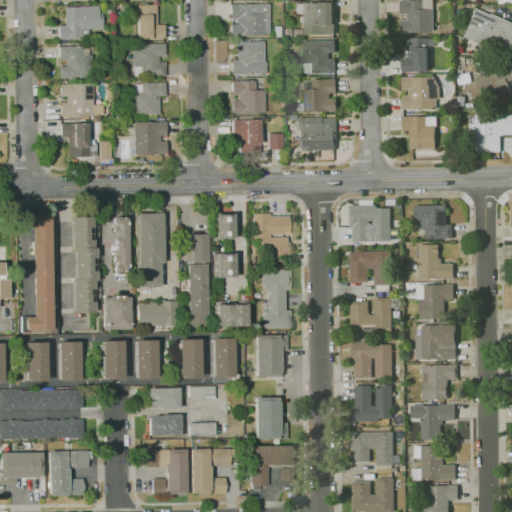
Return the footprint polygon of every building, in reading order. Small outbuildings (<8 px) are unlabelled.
[(401,32),(401,20),(407,20),(407,14),(401,14),(401,0),(411,0),(411,1),(423,0),(433,0),(434,9),(433,9),(433,31),(401,32)] [(335,34),(302,35),(302,13),(296,13),(296,4),(302,4),(302,3),(333,2),(334,23),(335,23),(335,34)] [(230,36),(229,24),(235,24),(235,18),(229,18),(229,4),(268,3),(268,33),(262,33),(262,36),(230,36)] [(136,39),(136,15),(136,5),(155,5),(156,25),(163,24),(163,38),(136,39)] [(58,39),(58,25),(64,25),(63,7),(97,6),(98,13),(101,13),(101,29),(81,29),(82,39),(58,39)] [(511,46),(510,51),(497,45),(497,46),(483,40),(481,45),(464,37),(476,8),(491,15),(492,14),(511,22),(511,46)] [(402,72),(402,58),(409,58),(408,55),(405,55),(405,47),(409,47),(408,38),(428,38),(429,48),(430,72),(402,72)] [(303,73),(303,41),(335,40),(335,52),(329,52),(329,59),(335,59),(335,72),(303,73)] [(231,74),(230,60),(237,60),(236,42),(262,41),(263,62),(264,62),(264,73),(231,74)] [(133,77),(132,66),(131,44),(163,44),(163,56),(158,56),(158,62),(164,62),(164,76),(133,77)] [(59,79),(59,78),(58,66),(65,66),(65,60),(59,60),(58,46),(81,46),(81,47),(88,47),(88,55),(91,55),(91,78),(59,79)] [(511,91),(487,103),(475,79),(489,72),(487,67),(491,65),(493,70),(500,67),(499,66),(511,59),(511,80),(508,82),(511,91)] [(483,68),(480,62),(485,59),(489,65),(483,68)] [(336,111),(334,111),(298,111),(298,103),(304,103),(304,89),(304,80),(304,76),(310,76),(310,80),(312,80),(312,79),(336,79),(336,93),(330,93),(330,99),(336,99),(336,111)] [(441,88),(441,109),(403,109),(403,95),(409,95),(409,89),(402,89),(402,77),(434,77),(441,88)] [(231,113),(231,101),(237,100),(237,95),(231,95),(230,81),(254,80),(254,90),(263,90),(264,112),(231,113)] [(155,118),(147,118),(147,117),(148,116),(148,114),(132,115),(132,92),(133,92),(133,84),(141,84),(141,82),(164,82),(164,96),(158,96),(159,114),(154,115),(154,116),(155,116),(155,118)] [(60,116),(59,103),(66,102),(65,96),(59,96),(59,85),(91,84),(91,85),(92,105),(90,105),(90,112),(92,112),(92,115),(60,116)] [(473,107),(457,107),(457,96),(465,96),(465,103),(473,103),(473,107)] [(501,152),(476,153),(476,132),(476,114),(511,114),(511,134),(504,135),(504,136),(500,136),(501,152)] [(410,149),(410,130),(404,130),(403,117),(437,116),(437,126),(436,127),(436,148),(410,149)] [(302,151),(302,147),(298,147),(298,137),(302,137),(302,131),(299,131),(298,117),(323,117),(323,118),(337,118),(337,131),(334,131),(334,140),(336,141),(337,147),(335,148),(335,150),(302,151)] [(238,152),(238,134),(232,134),(231,120),(258,120),(258,152),(238,152)] [(133,154),(132,122),(156,122),(156,121),(165,121),(165,135),(159,135),(159,142),(165,141),(165,154),(133,154)] [(95,157),(67,157),(67,137),(60,137),(60,124),(86,123),(86,143),(95,143),(95,157)] [(267,149),(267,134),(281,134),(282,149),(267,149)] [(99,141),(109,141),(110,159),(99,160),(99,141)] [(350,206),(350,241),(391,240),(390,205),(350,206)] [(451,238),(451,224),(446,224),(446,205),(413,205),(414,229),(424,229),(425,238),(451,238)] [(136,287),(158,286),(158,263),(162,263),(161,212),(134,213),(136,287)] [(232,238),(232,213),(213,213),(213,239),(232,238)] [(253,215),(254,255),(286,255),(286,235),(287,235),(287,214),(253,215)] [(51,330),(49,215),(30,215),(31,316),(19,316),(20,330),(51,330)] [(71,216),(71,312),(93,312),(92,216),(71,216)] [(126,216),(110,217),(110,237),(111,237),(112,270),(127,270),(126,216)] [(207,234),(187,233),(187,262),(207,262),(207,234)] [(439,244),(418,244),(419,278),(453,277),(453,263),(439,263),(439,244)] [(368,281),(368,269),(373,269),(374,284),(389,284),(389,251),(350,252),(350,282),(368,281)] [(212,277),(233,277),(232,253),(211,253),(212,277)] [(205,264),(186,263),(185,326),(204,326),(205,264)] [(289,328),(289,309),(283,309),(283,289),(288,289),(288,269),(260,269),(260,291),(265,291),(265,309),(261,309),(261,328),(289,328)] [(418,319),(444,318),(444,299),(454,299),(453,284),(417,284),(418,319)] [(129,329),(128,295),(103,296),(104,330),(129,329)] [(368,301),(350,301),(350,325),(376,325),(376,331),(391,330),(391,300),(374,300),(374,313),(368,313),(368,301)] [(135,301),(135,325),(175,325),(174,301),(135,301)] [(245,325),(244,302),(212,303),(213,326),(245,325)] [(455,324),(422,325),(422,334),(415,335),(416,360),(456,359),(455,324)] [(285,350),(285,334),(254,335),(254,376),(279,376),(279,351),(285,350)] [(177,378),(198,378),(198,338),(176,339),(177,378)] [(232,376),(231,338),(210,338),(210,377),(232,376)] [(155,378),(154,339),(133,339),(133,378),(155,378)] [(121,340),(100,341),(101,379),(122,379),(121,340)] [(78,379),(77,341),(56,341),(57,379),(78,379)] [(44,342),(23,342),(23,381),(45,380),(44,342)] [(392,342),(352,342),(352,377),(373,377),(373,375),(392,375),(392,342)] [(447,398),(447,379),(456,379),(455,364),(422,364),(422,399),(447,398)] [(186,386),(187,399),(213,398),(213,385),(186,386)] [(373,385),(353,385),(354,420),(392,420),(392,386),(373,386),(373,385)] [(177,407),(177,387),(146,388),(146,408),(177,407)] [(0,408),(81,408),(80,389),(0,389),(0,408)] [(278,421),(278,396),(253,396),(254,439),(285,438),(285,421),(278,421)] [(454,404),(410,405),(411,418),(421,418),(421,439),(441,438),(441,420),(455,419),(454,404)] [(178,414),(147,415),(147,436),(178,435),(178,414)] [(0,437),(81,437),(81,419),(0,419),(0,437)] [(214,435),(213,422),(187,423),(188,436),(214,435)] [(393,431),(351,432),(352,461),(369,461),(369,449),(375,449),(376,465),(393,464),(393,431)] [(293,445),(249,445),(249,485),(266,485),(266,465),(294,465),(293,445)] [(455,480),(455,464),(442,464),(442,445),(420,445),(421,480),(455,480)] [(144,467),(164,466),(164,494),(184,494),(183,448),(144,449),(144,467)] [(188,449),(189,493),(208,493),(208,465),(229,465),(229,448),(188,449)] [(81,494),(81,478),(67,479),(67,468),(86,467),(86,450),(46,451),(47,495),(81,494)] [(0,483),(14,483),(14,477),(40,476),(40,451),(0,452),(0,483)] [(294,479),(293,467),(279,467),(279,480),(294,479)] [(223,477),(209,477),(209,493),(223,493),(223,477)] [(351,481),(351,511),(357,511),(394,511),(393,477),(373,477),(373,481),(351,481)] [(151,493),(163,493),(163,478),(150,478),(151,493)] [(423,486),(423,511),(448,511),(448,500),(458,499),(457,484),(423,486)]
